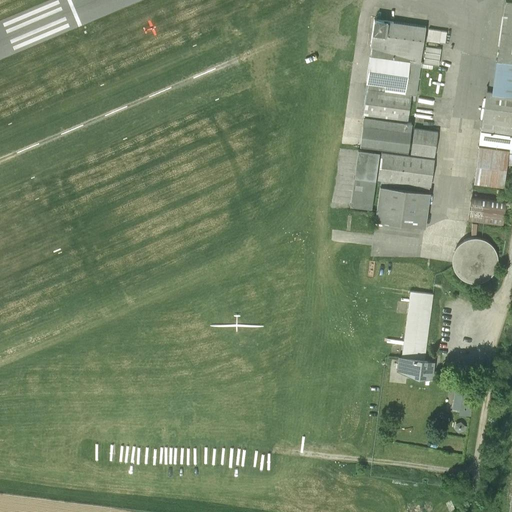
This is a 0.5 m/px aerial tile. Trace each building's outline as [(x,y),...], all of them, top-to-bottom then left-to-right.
[(511,0),(505,0),(496,60),(511,61),(511,0)] [(425,27),(374,19),(370,45),(372,46),(420,61),(425,27)] [(440,31),(428,29),(427,41),(439,42),(440,31)] [(440,47),(425,45),(422,67),(432,68),(432,63),(438,64),(440,47)] [(370,57),(420,63),(420,61),(372,46),(370,57)] [(370,57),(366,82),(367,82),(416,88),(420,63),(370,57)] [(511,86),(511,61),(496,60),(493,84),(511,86)] [(416,88),(367,82),(363,114),(407,120),(411,94),(416,95),(416,88)] [(492,92),(511,95),(511,86),(493,84),(492,92)] [(486,92),(481,130),(511,134),(511,95),(492,92),(486,92)] [(411,122),(364,116),(360,146),(408,153),(411,131),(410,131),(411,122)] [(437,131),(414,128),(410,153),(434,156),(437,131)] [(511,135),(480,131),(479,143),(511,147),(511,135)] [(479,144),(473,184),(499,188),(503,188),(509,148),(479,144)] [(379,152),(358,149),(350,206),(371,208),(379,152)] [(430,186),(434,159),(381,152),(378,179),(380,179),(429,186),(430,186)] [(380,179),(380,185),(428,191),(429,186),(380,179)] [(424,228),(429,192),(428,191),(380,185),(375,221),(424,228)] [(497,196),(471,193),(468,222),(483,224),(502,226),(506,197),(497,196)] [(455,273),(460,278),(468,283),(477,283),(486,281),(493,275),(497,267),(498,258),(495,250),(490,243),(482,238),(477,238),(473,237),(469,238),(464,240),(457,246),(453,254),(452,263),(453,267),(455,273)] [(433,294),(409,291),(402,345),(401,357),(412,358),(421,359),(423,360),(424,360),(433,294)] [(412,358),(401,357),(398,356),(398,357),(397,371),(418,378),(433,377),(434,361),(431,360),(427,360),(424,360),(423,360),(421,359),(412,358)] [(455,395),(453,408),(459,409),(470,410),(472,397),(467,397),(469,382),(459,381),(459,383),(457,395),(455,395)] [(454,429),(458,432),(463,430),(464,425),(460,421),(455,423),(454,429)]
